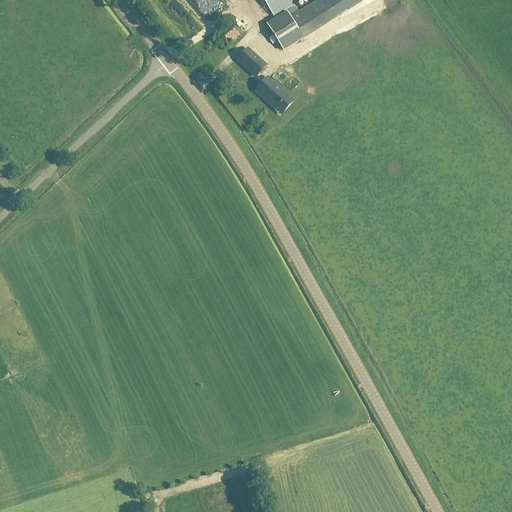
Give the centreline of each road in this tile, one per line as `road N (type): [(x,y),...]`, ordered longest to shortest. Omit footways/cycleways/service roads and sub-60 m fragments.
road 1 (tertiary): [(435,511),(248,176),(165,61)]
road 2 (unclassified): [(0,225),(165,61)]
